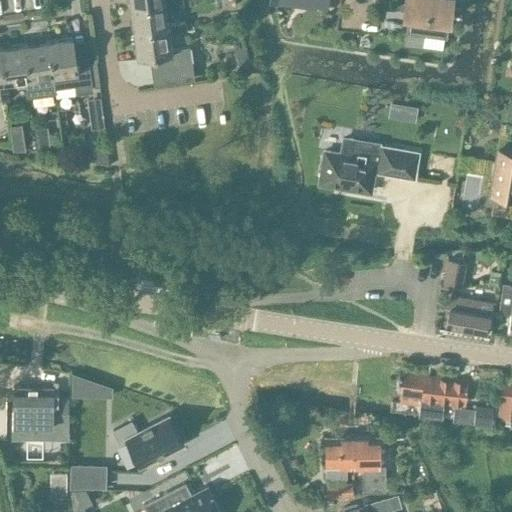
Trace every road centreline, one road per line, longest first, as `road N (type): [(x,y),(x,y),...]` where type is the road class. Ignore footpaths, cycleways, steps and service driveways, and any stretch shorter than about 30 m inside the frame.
road 1 (tertiary): [(377,340),(91,294)]
road 2 (residential): [(100,0),(115,104),(218,89)]
road 3 (unclassified): [(283,511),(242,432),(229,355)]
road 4 (unclassified): [(91,294),(126,320),(229,355)]
road 5 (unclassified): [(229,355),(354,352),(377,340)]
road 6 (tertiary): [(511,360),(377,340)]
